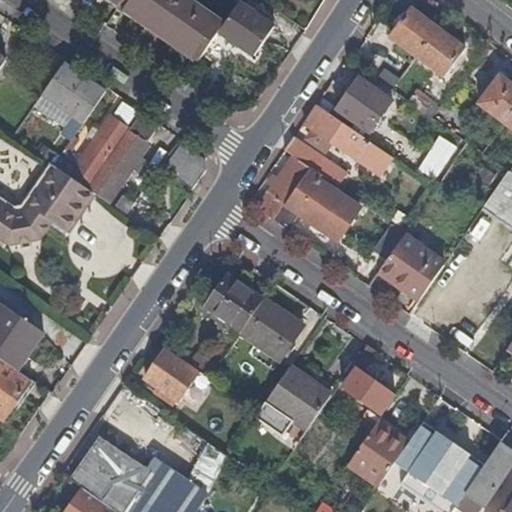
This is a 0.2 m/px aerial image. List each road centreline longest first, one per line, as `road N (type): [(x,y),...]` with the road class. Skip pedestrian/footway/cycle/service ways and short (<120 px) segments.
road 1 (tertiary): [(211,212),(1,511)]
road 2 (residential): [(211,212),(511,419)]
road 3 (residential): [(249,162),(16,0)]
road 4 (tertiary): [(355,0),(249,162)]
